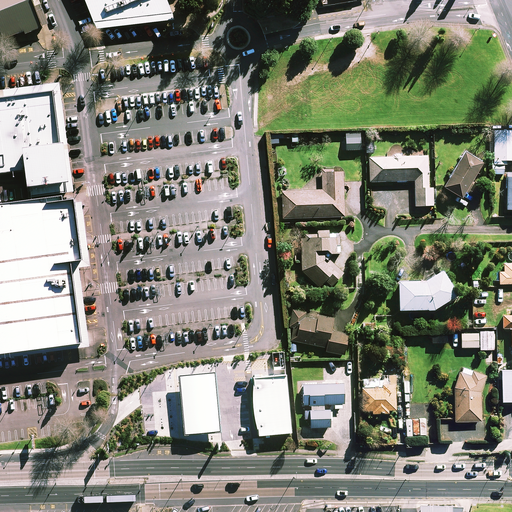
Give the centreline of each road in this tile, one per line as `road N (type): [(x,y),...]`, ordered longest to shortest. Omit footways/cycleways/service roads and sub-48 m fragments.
road 1 (trunk): [(511,489),(0,496)]
road 2 (trunk): [(0,473),(511,468)]
road 3 (residential): [(511,228),(374,230)]
